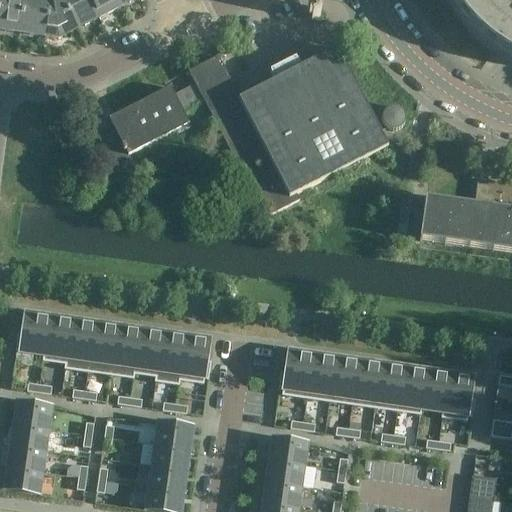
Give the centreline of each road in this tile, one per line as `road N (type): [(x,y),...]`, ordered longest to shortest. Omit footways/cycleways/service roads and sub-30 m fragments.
road 1 (residential): [(368,0),(389,38),(441,87),(511,121)]
road 2 (residential): [(174,27),(62,80),(0,76)]
road 3 (residential): [(217,511),(244,335)]
